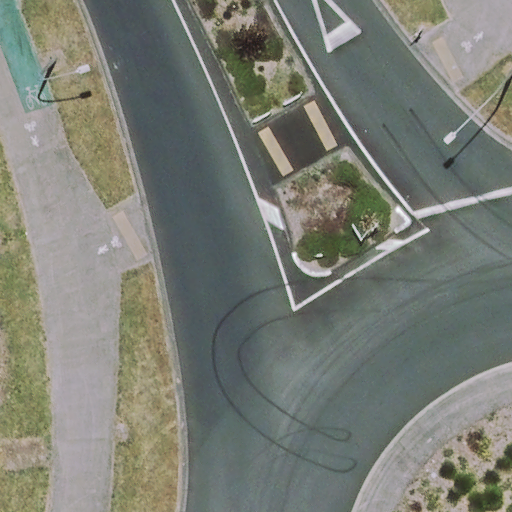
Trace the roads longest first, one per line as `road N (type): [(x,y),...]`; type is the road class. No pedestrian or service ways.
road 1 (secondary): [(284,436),(137,0)]
road 2 (secondary): [(338,0),(495,261)]
road 3 (tertiary): [(284,436),(314,380),(395,306),(495,261)]
